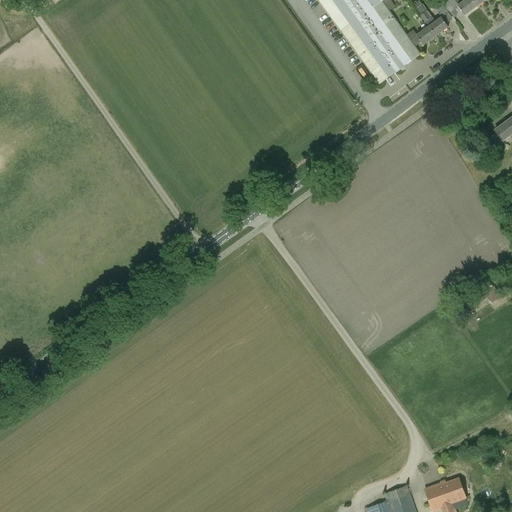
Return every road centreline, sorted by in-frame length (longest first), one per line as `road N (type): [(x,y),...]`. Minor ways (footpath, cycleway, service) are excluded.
road 1 (secondary): [(0,396),(511,24)]
road 2 (track): [(202,253),(30,0)]
